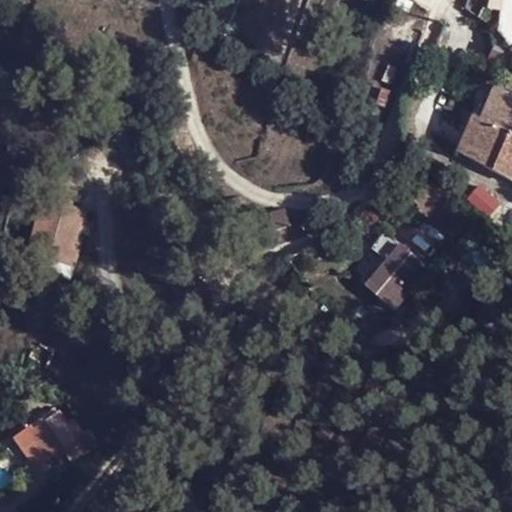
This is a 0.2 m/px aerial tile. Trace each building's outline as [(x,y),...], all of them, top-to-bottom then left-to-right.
[(511,93),(497,87),(482,119),(474,116),(455,155),(511,181),(511,93)] [(417,208),(431,216),(441,198),(414,182),(406,195),(421,203),(417,208)] [(79,210),(83,197),(54,187),(31,255),(50,261),(71,268),(80,241),(90,214),(79,210)] [(400,248),(386,238),(373,254),(388,265),(369,289),(395,310),(426,268),(400,248)] [(88,244),(80,241),(71,268),(50,261),(45,276),(73,285),(88,244)] [(371,321),(351,328),(367,342),(385,322),(371,321)] [(42,423),(70,462),(97,444),(87,429),(74,439),(55,413),(42,423)]
